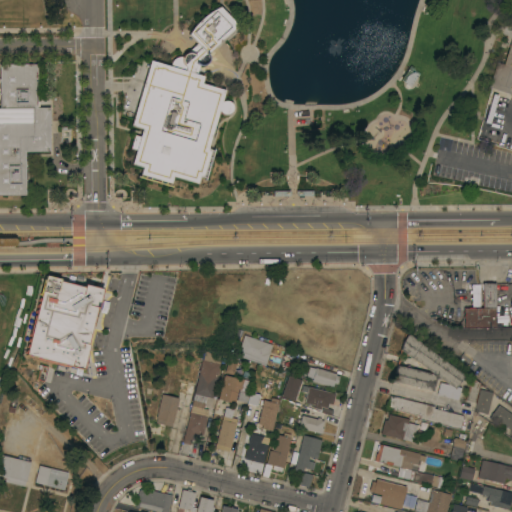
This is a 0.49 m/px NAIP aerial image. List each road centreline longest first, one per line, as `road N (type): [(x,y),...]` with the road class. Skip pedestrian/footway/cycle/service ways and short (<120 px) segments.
road 1 (residential): [(333,511),(387,302)]
road 2 (residential): [(126,477),(169,468),(334,510)]
road 3 (secondary): [(386,221),(185,221)]
road 4 (residential): [(96,46),(98,221)]
road 5 (secondary): [(219,255),(387,255)]
road 6 (secondary): [(387,255),(511,253)]
road 7 (secondary): [(99,258),(219,255)]
